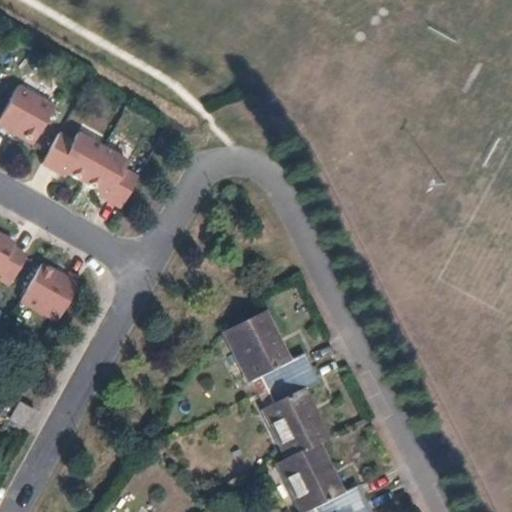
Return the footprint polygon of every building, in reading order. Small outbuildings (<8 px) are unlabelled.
[(0,130),(29,147),(51,109),(15,88),(0,115),(0,130)] [(57,172),(81,185),(99,150),(73,136),(68,144),(56,136),(44,156),(39,166),(55,176),(57,172)] [(99,150),(81,185),(105,199),(103,203),(118,212),(134,181),(120,173),(124,165),(99,150)] [(0,238),(0,285),(5,289),(23,258),(10,250),(12,246),(0,238)] [(16,305),(54,326),(75,288),(37,266),(16,305)] [(259,379),(287,365),(261,315),(224,334),(248,385),(251,383),(259,379)] [(310,371),(303,357),(287,365),(259,379),(266,393),(310,371)] [(317,385),(310,371),(266,393),(272,406),(300,393),(317,385)] [(259,379),(251,383),(258,397),(266,393),(259,379)] [(272,406),(266,393),(258,397),(264,411),(272,406)] [(325,441),(300,393),(272,406),(264,411),(262,412),(288,460),(315,446),(325,441)] [(22,433),(24,434),(35,416),(15,405),(5,424),(22,433)] [(315,446),(288,460),(278,465),(300,511),(308,511),(312,510),(340,497),(315,446)] [(313,511),(343,511),(363,502),(357,488),(340,497),(312,510),(313,511)] [(367,511),(363,502),(343,511),(367,511)]
